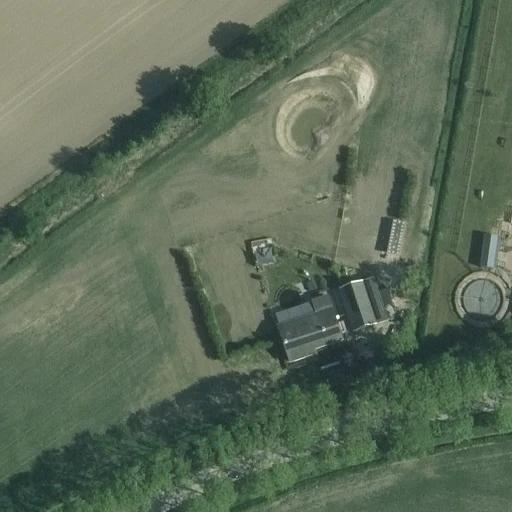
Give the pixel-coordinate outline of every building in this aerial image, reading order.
[(392,231),(387,255),(399,257),(404,234),(392,231)] [(486,236),(481,269),(493,270),(498,238),(486,236)] [(402,277),(397,308),(409,310),(414,279),(402,277)] [(376,280),(342,289),(354,332),(388,322),(376,280)] [(313,303),(317,317),(280,330),(292,364),(309,358),(307,354),(329,347),(329,346),(343,342),(327,298),(313,303)]
